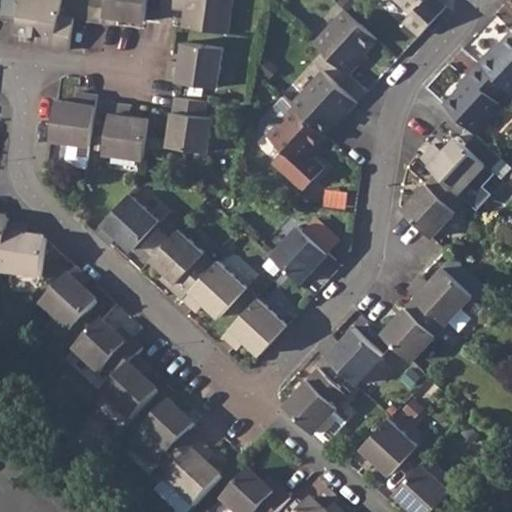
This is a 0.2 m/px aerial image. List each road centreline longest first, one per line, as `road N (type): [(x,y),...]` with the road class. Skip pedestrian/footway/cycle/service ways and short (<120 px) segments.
road 1 (residential): [(469,0),(463,20),(404,95),(391,133),(373,271),(254,402)]
road 2 (residential): [(8,75),(21,98),(17,159),(25,186),(254,402)]
road 3 (residential): [(8,75),(54,69),(146,81),(151,39)]
road 4 (residential): [(254,402),(374,511)]
